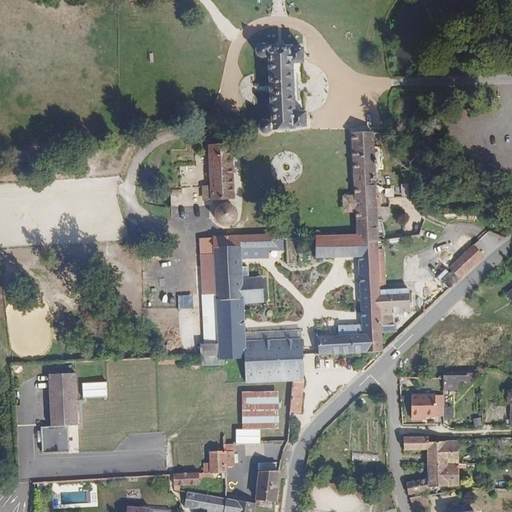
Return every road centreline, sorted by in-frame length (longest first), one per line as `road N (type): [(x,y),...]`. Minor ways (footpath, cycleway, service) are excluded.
road 1 (track): [(417,280),(415,314),(325,313),(314,309),(342,258)]
road 2 (secondary): [(385,363),(305,445),(292,511)]
road 3 (secondary): [(511,246),(385,363)]
road 4 (track): [(266,262),(314,309),(302,325),(273,328),(261,325),(266,317)]
